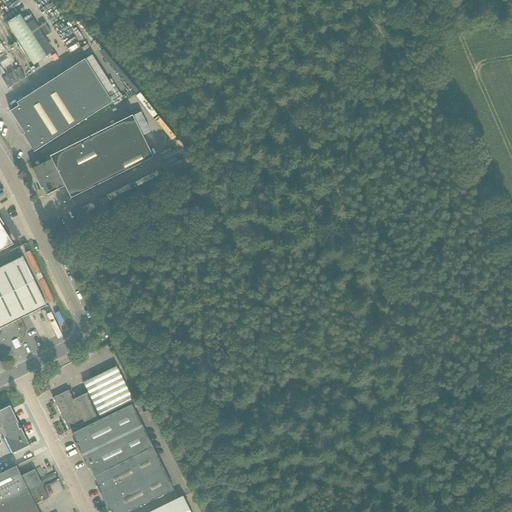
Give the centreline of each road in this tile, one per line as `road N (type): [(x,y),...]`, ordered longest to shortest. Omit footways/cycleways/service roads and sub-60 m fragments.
road 1 (unclassified): [(18,370),(68,347),(76,325),(0,158)]
road 2 (unclassified): [(87,511),(18,370)]
